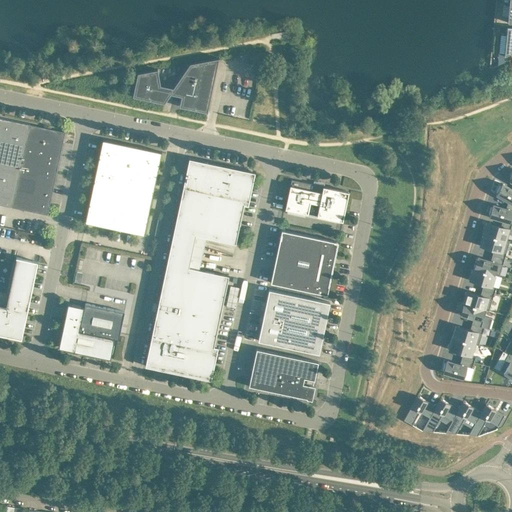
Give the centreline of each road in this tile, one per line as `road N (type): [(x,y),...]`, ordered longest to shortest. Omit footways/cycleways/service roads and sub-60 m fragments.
road 1 (unclassified): [(222,403),(317,421),(333,398),(369,188),(358,172),(275,153)]
road 2 (residential): [(511,395),(436,385),(424,371),(479,179),(511,148)]
road 3 (tertiary): [(0,419),(282,470)]
road 4 (unknown): [(0,214),(149,244),(171,131)]
road 5 (unclassified): [(275,153),(222,403)]
road 6 (unclassified): [(86,113),(33,363)]
road 7 (unknown): [(132,384),(186,135)]
road 8 (unclassified): [(33,363),(222,403)]
road 9 (unclassified): [(275,153),(86,113)]
road 10 (tertiary): [(459,490),(282,470)]
road 11 (unknown): [(117,380),(136,279),(84,265)]
